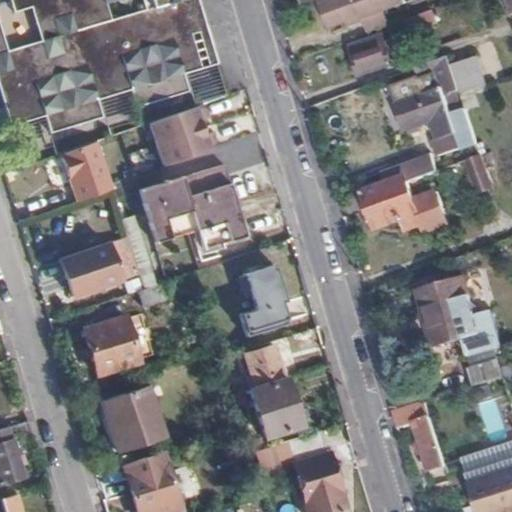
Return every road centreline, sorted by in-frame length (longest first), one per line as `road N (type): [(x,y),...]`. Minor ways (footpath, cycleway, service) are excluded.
road 1 (residential): [(256,0),(405,511)]
road 2 (residential): [(0,220),(85,511)]
